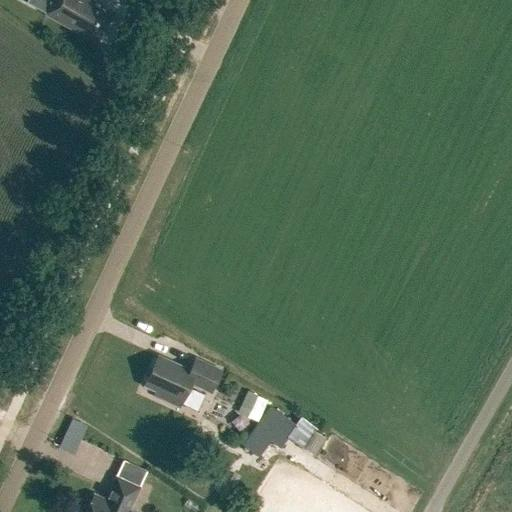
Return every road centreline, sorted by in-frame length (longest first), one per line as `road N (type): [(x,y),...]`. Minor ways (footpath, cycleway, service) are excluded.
road 1 (unclassified): [(0,506),(237,0)]
road 2 (unclassified): [(430,511),(511,368)]
